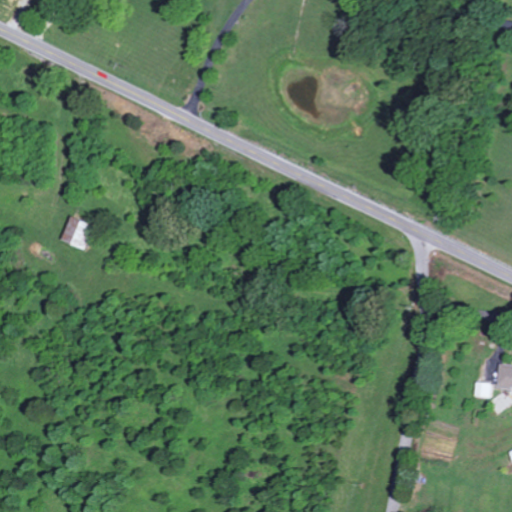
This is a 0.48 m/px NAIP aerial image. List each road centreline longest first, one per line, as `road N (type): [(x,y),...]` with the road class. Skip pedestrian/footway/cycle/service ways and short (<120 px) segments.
road 1 (secondary): [(511,276),(0,28)]
road 2 (residential): [(394,511),(428,342),(425,235)]
